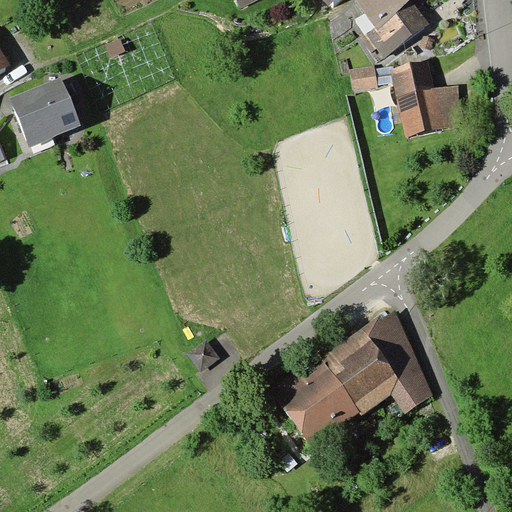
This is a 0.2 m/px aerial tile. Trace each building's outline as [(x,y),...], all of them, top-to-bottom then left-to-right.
[(236,0),(241,9),(257,0),(321,0),(328,8),(337,0),(236,0)] [(356,0),(378,28),(412,2),(414,0),(356,0)] [(429,23),(412,2),(378,28),(362,40),(378,62),(429,23)] [(102,48),(106,58),(116,53),(112,43),(102,48)] [(417,64),(386,71),(401,135),(431,129),(417,64)] [(366,67),(343,71),(346,91),(370,87),(369,83),(367,70),(366,67)] [(383,68),(367,70),(369,83),(385,80),(383,68)] [(74,123),(58,83),(15,100),(30,140),(74,123)] [(385,316),(267,395),(302,446),(382,391),(396,412),(419,397),(385,316)] [(207,339),(188,353),(202,372),(211,365),(220,358),(207,339)]
